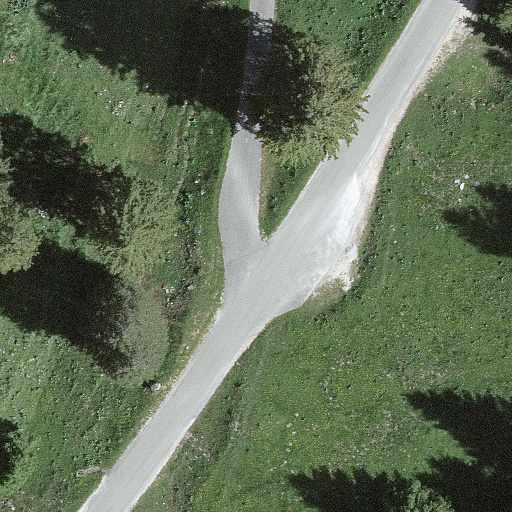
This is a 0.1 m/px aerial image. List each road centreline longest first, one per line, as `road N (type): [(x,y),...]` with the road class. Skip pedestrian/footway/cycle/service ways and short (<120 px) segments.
road 1 (unclassified): [(442,0),(102,511)]
road 2 (track): [(256,288),(243,195),(263,0)]
